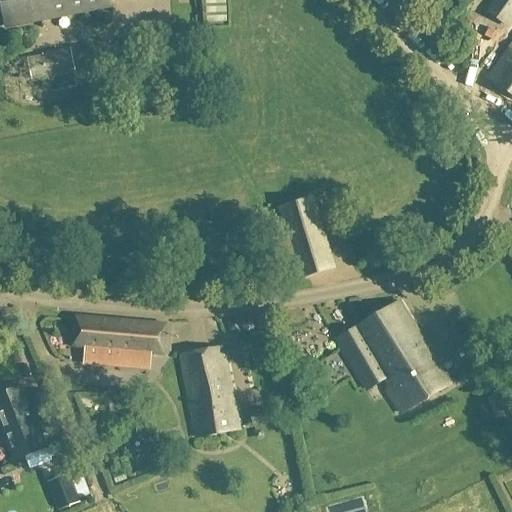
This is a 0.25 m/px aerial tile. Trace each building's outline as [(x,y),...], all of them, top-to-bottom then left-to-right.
[(0,0),(6,27),(114,5),(112,0),(0,0)] [(511,0),(495,0),(486,13),(506,27),(511,19),(511,0)] [(511,97),(511,46),(488,80),(511,97)] [(48,81),(75,75),(70,49),(42,55),(42,57),(27,59),(32,81),(47,77),(48,81)] [(285,284),(333,270),(312,199),(279,209),(284,226),(269,231),(285,284)] [(403,411),(450,383),(399,300),(338,338),(368,388),(387,376),(391,382),(389,389),(403,411)] [(167,356),(169,327),(71,318),(69,347),(85,349),(84,357),(133,362),(134,353),(167,356)] [(195,438),(239,431),(233,397),(223,348),(180,355),(195,438)] [(61,427),(56,415),(48,394),(27,402),(22,388),(0,396),(0,423),(15,461),(46,449),(40,435),(61,427)] [(270,419),(267,406),(251,408),(254,422),(270,419)] [(68,477),(49,484),(59,511),(78,503),(68,477)]
